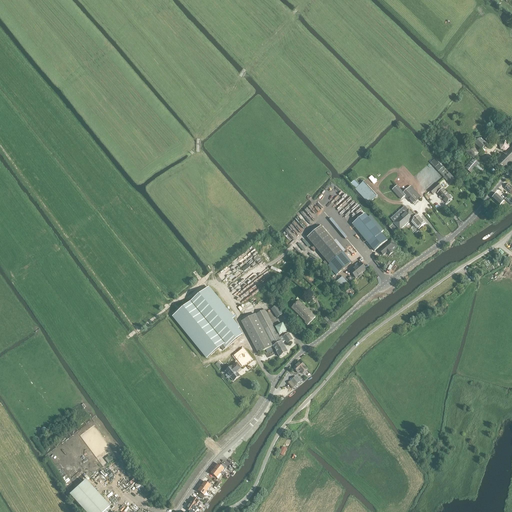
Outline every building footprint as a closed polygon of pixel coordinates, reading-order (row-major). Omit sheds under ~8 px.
[(488,134),(484,139),(488,142),(492,137),(488,134)] [(487,145),(478,137),(473,143),(481,150),(487,145)] [(508,142),(501,141),(500,149),(508,150),(508,142)] [(480,152),(471,145),(465,152),(474,159),(480,152)] [(511,160),(511,146),(496,163),(503,170),(511,160)] [(465,168),(471,174),(479,164),(473,159),(465,168)] [(441,168),(439,171),(444,177),(447,174),(441,168)] [(355,180),(351,184),(355,189),(360,185),(359,184),(355,180)] [(364,182),(355,190),(368,204),(377,196),(364,182)] [(441,188),(441,187),(438,184),(433,188),(429,191),(433,195),(441,188)] [(421,198),(411,187),(403,193),(402,193),(399,190),(396,186),(392,190),(395,193),(401,200),(406,196),(414,205),(421,198)] [(452,199),(443,189),(438,193),(446,204),(452,199)] [(496,194),(492,199),(500,206),(504,201),(496,194)] [(425,224),(417,216),(415,217),(408,209),(393,223),(399,230),(410,220),(419,230),(425,224)] [(352,225),(375,251),(387,241),(381,233),(368,218),(365,214),(352,225)] [(370,216),(368,218),(381,233),(383,231),(370,216)] [(343,253),(334,242),(321,226),(307,238),(320,253),(329,265),(343,253)] [(391,240),(382,247),(383,248),(380,252),(383,256),(387,253),(389,256),(393,252),(392,250),(396,246),(391,240)] [(261,273),(268,267),(252,246),(243,254),(246,257),(253,266),(260,260),(262,264),(258,267),(260,269),(259,270),(261,273)] [(337,274),(360,254),(353,246),(353,247),(330,266),(337,274)] [(356,278),(366,270),(361,263),(350,272),(356,278)] [(336,282),(343,289),(349,283),(343,276),(336,282)] [(349,286),(345,289),(351,297),(355,294),(349,286)] [(239,329),(232,320),(234,319),(208,288),(173,316),(206,358),(223,345),(226,348),(242,335),(238,330),(239,329)] [(181,309),(190,301),(188,299),(179,306),(181,309)] [(299,301),(292,308),(306,322),(307,320),(309,323),(315,317),(312,314),(313,313),(308,308),(307,309),(299,301)] [(271,310),(277,318),(282,315),(277,306),(271,310)] [(282,341),(265,310),(256,315),(256,314),(241,322),(258,354),(273,346),(279,357),(288,352),(282,343),(285,341),(283,338),(284,340),(282,341)] [(276,328),(279,334),(286,330),(283,324),(276,328)] [(285,336),(283,338),(285,341),(287,344),(293,340),(288,333),(285,335),(285,336)] [(234,365),(228,370),(230,372),(231,372),(233,374),(232,375),(235,379),(242,374),(238,370),(243,366),(239,361),(234,365)] [(293,368),(301,376),(303,374),(301,372),(306,367),(300,361),(295,366),(293,368)] [(296,377),(289,383),(293,387),(295,386),(296,387),(301,382),(296,377)] [(283,447),(279,454),(283,456),(287,449),(283,447)] [(219,465),(215,469),(221,474),(223,475),(224,474),(222,472),(224,469),(225,470),(227,467),(223,464),(221,466),(219,465)] [(221,474),(215,469),(211,474),(217,478),(221,474)] [(104,511),(110,507),(86,481),(71,494),(86,511),(104,511)] [(205,482),(202,487),(209,492),(210,491),(208,490),(211,486),(212,487),(214,485),(209,481),(208,484),(205,482)] [(209,492),(202,487),(198,492),(201,493),(199,496),(204,499),(205,496),(204,496),(206,493),(208,494),(209,492)] [(190,504),(198,509),(200,506),(198,505),(199,501),(194,498),(190,504)]
